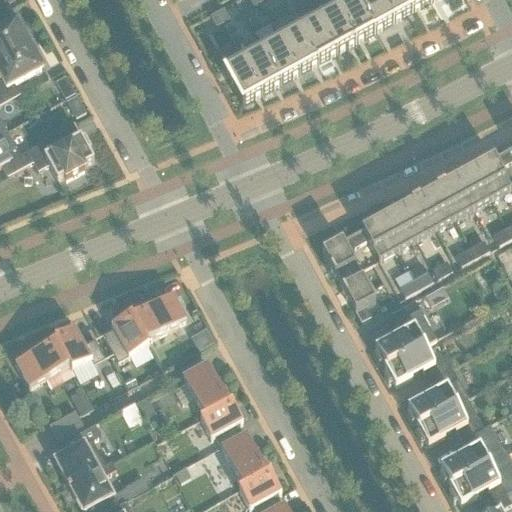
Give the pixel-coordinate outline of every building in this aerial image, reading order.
[(257,0),(248,0),(253,9),(260,6),(257,0)] [(355,0),(338,0),(333,3),(356,46),(375,36),(355,0)] [(379,0),(355,0),(375,36),(394,25),(379,0)] [(379,0),(394,25),(412,15),(404,0),(379,0)] [(404,0),(412,15),(431,5),(428,0),(404,0)] [(336,12),(318,22),(337,56),(356,46),(333,3),(331,4),(336,12)] [(224,12),(217,16),(223,26),(230,22),(224,12)] [(217,16),(210,20),(216,30),(223,26),(217,16)] [(298,28),(297,28),(318,67),(337,56),(318,22),(300,32),(298,28)] [(0,64),(34,46),(27,33),(23,35),(17,24),(0,33),(0,64)] [(297,28),(278,38),(300,77),(318,67),(297,28)] [(278,38),(260,49),(281,87),(300,77),(278,38)] [(0,109),(20,98),(14,88),(43,72),(37,61),(41,59),(34,46),(0,64),(0,80),(1,83),(0,83),(0,109)] [(240,54),(239,55),(262,98),(281,87),(260,49),(259,49),(261,54),(244,63),(240,54)] [(239,55),(219,66),(242,108),(262,98),(239,55)] [(66,80),(56,86),(65,103),(75,97),(66,80)] [(77,99),(67,105),(76,122),(86,117),(77,99)] [(30,168),(34,166),(39,175),(49,169),(57,184),(64,181),(66,184),(84,175),(82,171),(94,164),(87,152),(91,150),(84,138),(60,151),(54,141),(24,157),(30,168)] [(15,151),(5,156),(0,147),(0,170),(2,170),(8,180),(30,168),(24,157),(20,159),(15,151)] [(475,173),(492,205),(511,194),(500,173),(511,166),(511,164),(507,156),(475,173)] [(456,184),(473,215),(492,205),(475,173),(456,184)] [(437,194),(454,225),(473,215),(456,184),(437,194)] [(419,204),(436,236),(454,225),(437,194),(419,204)] [(400,215),(417,246),(436,236),(419,204),(400,215)] [(381,225),(398,256),(417,246),(400,215),(381,225)] [(367,245),(378,266),(398,256),(381,225),(349,243),(354,253),(367,245)] [(511,243),(511,242),(506,233),(493,240),(499,251),(511,243)] [(484,245),(469,253),(475,264),(489,256),(484,245)] [(342,246),(322,257),(339,288),(359,277),(342,246)] [(475,264),(469,253),(455,261),(461,271),(475,264)] [(438,284),(452,276),(446,266),(432,274),(438,284)] [(427,276),(413,284),(418,295),(433,286),(427,276)] [(359,277),(339,288),(361,327),(371,322),(366,312),(375,307),(359,277)] [(418,295),(413,284),(399,292),(405,302),(418,295)] [(142,294),(133,299),(138,308),(147,303),(142,294)] [(147,347),(187,324),(174,299),(132,322),(148,351),(149,351),(147,347)] [(402,337),(375,351),(385,370),(384,371),(385,372),(426,349),(435,344),(424,324),(419,314),(414,306),(392,318),(402,337)] [(124,354),(129,362),(148,351),(132,322),(131,320),(112,330),(114,334),(99,342),(109,362),(124,354)] [(75,332),(56,343),(73,375),(91,364),(94,370),(109,362),(99,342),(85,350),(75,332)] [(72,375),(73,375),(56,343),(55,344),(56,346),(16,368),(29,393),(70,371),(72,375)] [(426,349),(385,372),(395,391),(424,375),(430,386),(451,374),(446,363),(435,369),(425,350),(426,350),(426,349)] [(108,369),(102,373),(106,381),(113,377),(108,369)] [(202,371),(182,381),(204,422),(200,424),(201,425),(232,408),(232,407),(230,408),(213,378),(207,381),(202,371)] [(411,417),(407,419),(412,427),(415,424),(418,430),(417,430),(417,431),(458,409),(468,403),(469,403),(453,373),(451,374),(430,386),(435,396),(408,411),(411,417)] [(133,379),(124,385),(128,393),(138,387),(133,379)] [(136,407),(144,424),(156,418),(147,401),(136,407)] [(420,436),(416,438),(421,446),(425,444),(428,450),(456,435),(462,446),(484,433),(478,423),(468,403),(458,409),(417,431),(420,436)] [(232,408),(201,425),(211,445),(215,442),(221,452),(241,442),(235,432),(243,428),(232,408)] [(60,448),(86,434),(76,415),(50,429),(60,448)] [(67,459),(57,465),(70,489),(67,490),(68,491),(106,470),(93,446),(101,442),(95,430),(61,449),(67,459)] [(443,476),(440,478),(445,487),(448,485),(451,489),(450,490),(491,468),(499,464),(507,459),(490,430),(484,433),(462,446),(467,455),(440,470),(443,476)] [(241,442),(221,452),(243,493),(271,478),(270,477),(268,478),(251,448),(246,451),(241,442)] [(453,495),(449,497),(454,506),(457,504),(461,510),(489,494),(494,505),(506,498),(511,495),(511,469),(507,459),(499,464),(491,468),(450,490),(453,495)] [(106,470),(68,491),(69,493),(71,491),(82,511),(89,511),(116,498),(106,481),(117,476),(112,467),(106,470)] [(243,493),(239,495),(248,511),(278,511),(279,511),(274,502),(281,498),(271,478),(243,493)] [(144,484),(126,494),(131,503),(149,494),(144,484)] [(504,511),(511,508),(506,498),(494,505),(498,511),(504,511)]
